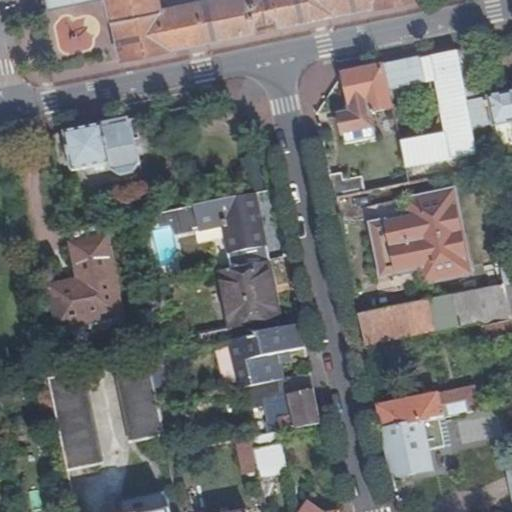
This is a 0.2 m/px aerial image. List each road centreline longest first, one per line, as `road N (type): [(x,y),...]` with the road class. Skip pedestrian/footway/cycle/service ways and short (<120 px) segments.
road 1 (residential): [(276,53),(369,511)]
road 2 (residential): [(9,111),(276,53)]
road 3 (residential): [(276,53),(511,5)]
